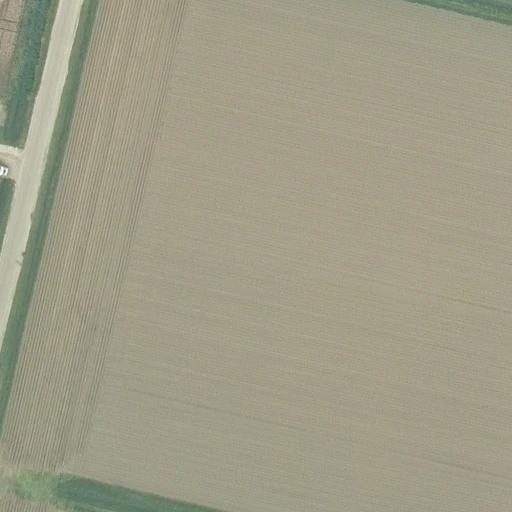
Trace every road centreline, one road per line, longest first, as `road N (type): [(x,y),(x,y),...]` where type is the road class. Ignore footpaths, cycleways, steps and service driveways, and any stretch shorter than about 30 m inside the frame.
road 1 (unclassified): [(0,304),(70,0)]
road 2 (track): [(0,465),(197,511)]
